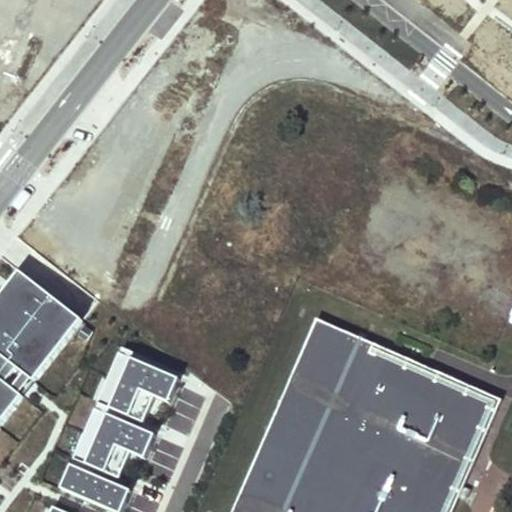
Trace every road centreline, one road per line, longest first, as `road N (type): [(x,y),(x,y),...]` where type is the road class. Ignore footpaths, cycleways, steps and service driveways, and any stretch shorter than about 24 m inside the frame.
road 1 (residential): [(156,0),(0,197)]
road 2 (residential): [(511,113),(368,0)]
